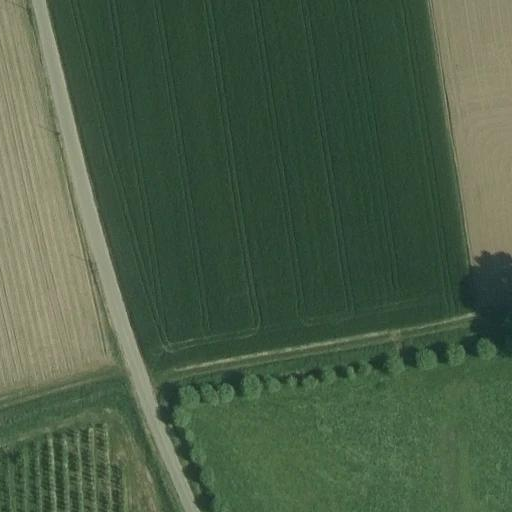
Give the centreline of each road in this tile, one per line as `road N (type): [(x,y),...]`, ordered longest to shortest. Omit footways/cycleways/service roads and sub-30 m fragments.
road 1 (unclassified): [(192,511),(146,400),(77,174),(37,0)]
road 2 (track): [(137,371),(0,412)]
